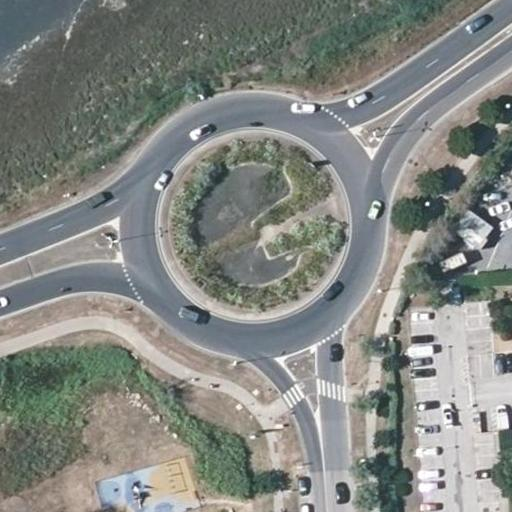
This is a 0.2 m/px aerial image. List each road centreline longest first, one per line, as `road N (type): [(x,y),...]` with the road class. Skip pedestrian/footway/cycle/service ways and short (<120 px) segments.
road 1 (primary): [(511,9),(359,110),(302,119)]
road 2 (primary): [(363,193),(429,110),(511,48)]
road 3 (primary): [(302,119),(265,108),(226,110),(190,124),(161,150),(142,184)]
road 4 (primary): [(0,301),(96,274),(154,285)]
road 5 (primary): [(142,184),(65,228),(0,251)]
road 6 (tertiary): [(320,439),(332,420),(336,300)]
road 7 (tertiary): [(234,336),(280,378),(320,439)]
